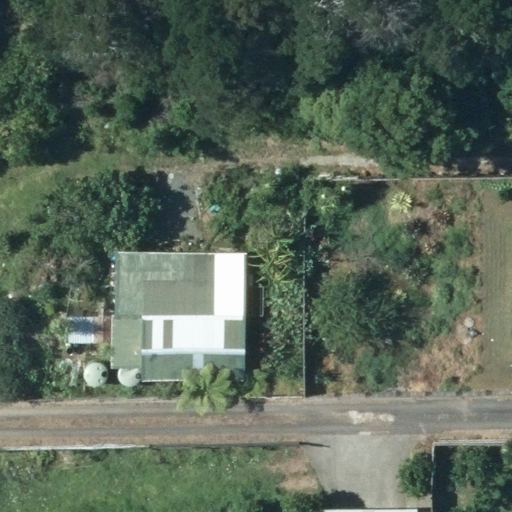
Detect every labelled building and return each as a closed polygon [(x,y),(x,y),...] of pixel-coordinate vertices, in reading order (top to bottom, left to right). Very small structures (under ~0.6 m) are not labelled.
[(109,286),(106,236),(76,238),(80,288),(109,286)] [(251,255),(123,256),(123,318),(72,318),(72,344),(118,344),(118,370),(146,370),(146,383),(251,383),(251,255)] [(319,452),(339,451),(339,437),(319,438),(319,452)] [(35,494),(113,481),(106,449),(30,463),(35,494)] [(273,452),(223,453),(223,487),(273,486),(273,452)] [(419,511),(420,495),(321,491),(320,511),(419,511)]
